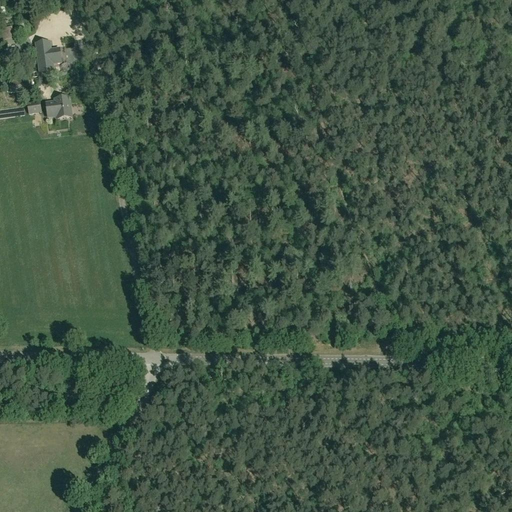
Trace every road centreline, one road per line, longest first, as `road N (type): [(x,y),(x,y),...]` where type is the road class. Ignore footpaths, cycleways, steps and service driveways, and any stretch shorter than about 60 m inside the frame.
road 1 (track): [(79,0),(157,360)]
road 2 (tertiary): [(404,362),(157,360)]
road 3 (unclassified): [(76,511),(157,360)]
road 4 (tertiary): [(157,360),(0,357)]
road 5 (track): [(383,348),(511,346)]
